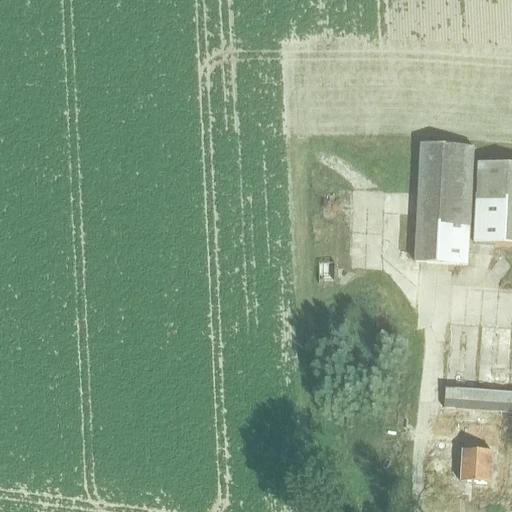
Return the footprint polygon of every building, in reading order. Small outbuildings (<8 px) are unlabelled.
[(467,269),(473,150),(420,147),(415,266),(467,269)] [(511,248),(511,169),(478,168),(473,247),(511,248)] [(335,266),(320,266),(320,286),(335,286),(335,266)] [(511,394),(445,389),(443,409),(511,414),(511,394)] [(491,487),(493,456),(477,455),(477,444),(463,443),(460,485),(491,487)]
